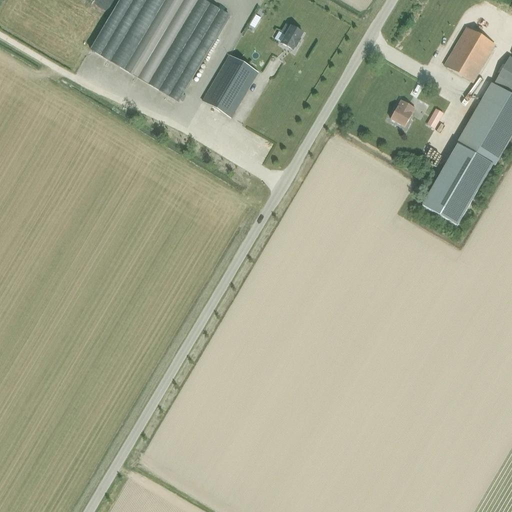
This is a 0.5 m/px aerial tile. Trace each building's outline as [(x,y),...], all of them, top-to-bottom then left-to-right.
[(199,0),(119,0),(89,50),(178,103),(229,18),(199,0)] [(479,8),(493,14),(496,7),(490,4),(488,9),(480,6),(479,8)] [(285,36),(280,44),(292,51),(294,48),(295,48),(300,40),(299,40),(302,34),(290,27),(286,25),(281,33),(285,36)] [(466,29),(444,67),(472,84),(494,46),(466,29)] [(229,57),(202,102),(230,119),(257,73),(229,57)] [(511,59),(509,57),(494,84),(511,94),(511,59)] [(415,83),(410,96),(417,98),(422,86),(415,83)] [(511,96),(491,84),(455,145),(459,147),(494,167),(511,136),(511,96)] [(400,101),(390,120),(404,128),(414,110),(400,101)] [(434,128),(443,112),(434,107),(426,124),(434,128)] [(459,147),(423,208),(459,228),(494,167),(459,147)]
